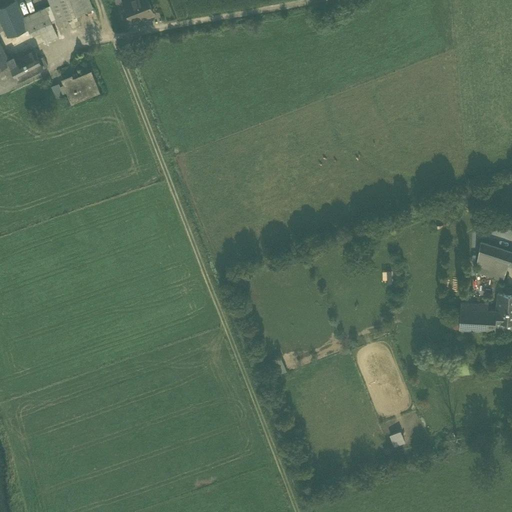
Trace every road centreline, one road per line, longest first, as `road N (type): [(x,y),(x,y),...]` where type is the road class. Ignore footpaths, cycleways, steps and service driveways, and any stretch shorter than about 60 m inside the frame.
road 1 (track): [(99,0),(296,511)]
road 2 (residential): [(113,36),(312,0)]
